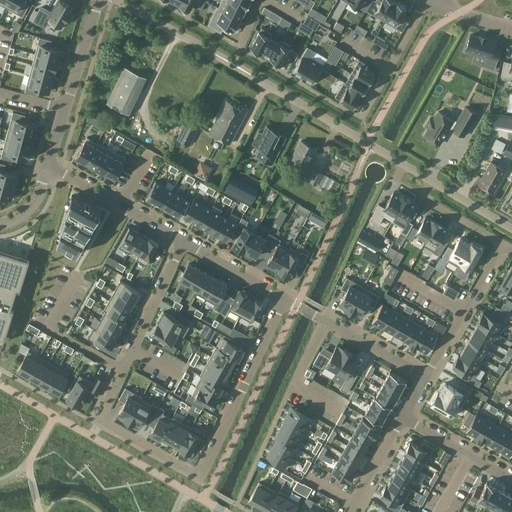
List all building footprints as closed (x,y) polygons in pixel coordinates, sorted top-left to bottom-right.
[(10,0),(6,8),(22,16),(28,6),(23,3),(24,0),(10,0)] [(40,8),(32,21),(46,28),(48,24),(58,30),(63,21),(64,21),(69,12),(68,11),(71,7),(59,0),(52,14),(40,8)] [(180,0),(178,5),(188,11),(193,2),(193,1),(197,3),(199,0),(180,0)] [(246,8),(230,0),(221,0),(218,7),(240,19),(246,8)] [(230,0),(246,8),(249,0),(230,0)] [(385,19),(395,1),(393,0),(375,0),(370,9),(385,19)] [(408,6),(397,0),(396,0),(395,1),(385,19),(403,30),(411,15),(405,11),(408,6)] [(240,19),(218,7),(217,7),(208,25),(218,31),(222,24),(235,30),(240,19)] [(264,7),(261,13),(278,23),(281,17),(264,7)] [(320,12),(316,20),(322,24),(327,16),(320,12)] [(341,15),(336,23),(344,28),(349,20),(341,15)] [(327,16),(322,24),(329,28),(334,20),(327,16)] [(278,23),(277,24),(282,26),(286,20),(281,17),(278,23)] [(304,17),(301,22),(311,28),(313,29),(316,23),(304,17)] [(311,28),(301,22),(298,27),(308,33),(311,28)] [(250,47),(261,53),(261,52),(270,36),(260,30),(250,47)] [(469,34),(464,52),(474,55),(472,63),(495,70),(498,57),(492,55),(493,48),(496,40),(478,35),(477,36),(469,34)] [(280,42),(270,36),(261,52),(271,57),(280,42)] [(39,37),(35,54),(57,60),(60,49),(50,46),(52,40),(39,37)] [(291,47),(280,41),(280,42),(271,57),(270,58),(280,64),(283,59),(288,62),(294,52),(289,49),(291,47)] [(344,49),(335,45),(327,58),(336,64),(339,58),(344,50),(344,49)] [(294,70),(313,81),(322,65),(311,59),(316,51),(308,47),(294,70)] [(350,53),(344,50),(339,58),(345,61),(350,53)] [(503,64),(501,76),(508,78),(509,71),(511,71),(511,53),(510,65),(503,64)] [(35,54),(32,64),(54,70),(55,71),(58,60),(57,60),(35,54)] [(351,73),(368,83),(374,73),(369,70),(371,66),(359,59),(351,73)] [(32,64),(29,75),(51,81),(54,70),(32,64)] [(129,114),(146,78),(123,67),(106,103),(129,114)] [(321,69),(318,74),(325,79),(329,73),(321,68),(321,69)] [(351,73),(345,83),(363,93),(368,83),(351,73)] [(29,75),(25,92),(37,95),(38,89),(48,92),(51,81),(29,75)] [(363,93),(345,83),(336,98),(354,108),(363,93)] [(213,100),(230,97),(229,90),(225,90),(224,85),(211,87),(213,100)] [(229,143),(246,111),(226,101),(209,133),(229,143)] [(463,136),(476,114),(465,108),(456,123),(452,121),(453,121),(438,112),(433,121),(429,118),(425,127),(428,129),(424,136),(428,138),(429,140),(433,142),(435,142),(439,144),(449,127),(453,129),(452,129),(463,136)] [(13,112),(8,129),(33,136),(34,133),(36,134),(38,127),(36,126),(37,125),(23,121),(25,115),(13,112)] [(511,115),(494,112),(491,124),(508,127),(509,121),(511,121),(511,115)] [(90,115),(86,121),(93,125),(97,119),(90,115)] [(187,119),(176,139),(189,145),(199,125),(187,119)] [(258,132),(252,144),(256,145),(255,147),(260,149),(257,157),(272,164),(280,148),(272,144),(274,141),(275,141),(279,132),(266,126),(262,134),(258,132)] [(8,129),(5,140),(31,147),(33,136),(8,129)] [(500,152),(508,138),(499,134),(492,147),(500,152)] [(87,137),(76,157),(86,163),(97,143),(87,137)] [(5,140),(0,158),(13,161),(14,155),(27,159),(28,157),(29,158),(32,147),(31,147),(5,140)] [(300,141),(291,160),(307,168),(316,149),(300,141)] [(97,143),(86,163),(95,168),(106,148),(97,143)] [(511,144),(509,143),(503,154),(511,158),(511,144)] [(106,148),(95,168),(104,173),(116,152),(107,147),(106,148)] [(116,152),(104,173),(114,179),(126,158),(116,152)] [(493,192),(505,170),(490,161),(481,178),(478,177),(475,182),(493,192)] [(0,162),(0,182),(13,186),(17,174),(3,170),(5,164),(0,162)] [(309,168),(304,179),(316,185),(322,174),(309,168)] [(323,175),(319,183),(329,188),(333,180),(323,175)] [(232,177),(225,191),(250,203),(257,190),(232,177)] [(155,181),(145,199),(154,204),(164,186),(155,181)] [(0,182),(0,195),(1,195),(1,197),(7,198),(8,197),(10,198),(13,186),(0,182)] [(164,186),(154,204),(162,209),(173,191),(164,186)] [(173,191),(162,209),(171,213),(181,195),(173,191)] [(378,204),(369,220),(378,225),(384,215),(392,220),(405,198),(394,192),(385,208),(378,204)] [(71,195),(56,243),(76,254),(100,211),(71,195)] [(181,195),(171,213),(179,218),(190,200),(181,195)] [(392,220),(392,221),(402,227),(400,231),(406,235),(413,224),(407,221),(416,204),(405,198),(392,220)] [(194,199),(184,217),(192,222),(203,204),(194,199)] [(203,204),(192,222),(201,227),(211,209),(203,204)] [(211,209),(201,227),(209,232),(219,213),(222,209),(213,205),(211,209)] [(281,210),(274,222),(280,226),(287,213),(281,210)] [(313,211),(310,216),(315,219),(318,214),(313,211)] [(219,213),(209,232),(217,236),(228,218),(219,213)] [(413,226),(406,237),(412,240),(413,238),(424,244),(436,223),(425,217),(418,229),(413,226)] [(228,218),(217,236),(226,241),(237,223),(228,218)] [(241,232),(233,246),(243,251),(243,250),(244,251),(255,232),(256,230),(246,224),(248,221),(241,218),(235,228),(241,232)] [(424,244),(424,245),(434,251),(433,252),(439,256),(445,245),(440,242),(447,229),(436,223),(424,244)] [(130,228),(119,247),(128,253),(131,249),(139,233),(130,228)] [(362,231),(358,240),(366,245),(371,236),(362,231)] [(255,232),(244,251),(255,257),(263,244),(268,247),(275,236),(270,233),(267,239),(255,232)] [(139,233),(131,249),(140,254),(148,239),(148,238),(139,233)] [(274,250),(267,263),(278,269),(289,249),(278,243),(280,239),(275,236),(268,247),(274,250)] [(448,246),(441,258),(452,264),(452,263),(458,266),(470,244),(460,238),(453,249),(448,246)] [(140,254),(139,255),(157,265),(162,254),(155,250),(158,245),(148,239),(140,254)] [(470,244),(458,266),(469,273),(482,249),(471,243),(470,244)] [(289,249),(278,269),(279,270),(278,271),(288,277),(296,262),(301,266),(308,255),(301,251),(301,252),(290,247),(289,249)] [(390,247),(386,255),(390,258),(393,259),(393,258),(397,251),(390,247)] [(0,337),(3,339),(12,309),(18,289),(28,259),(0,250),(0,337)] [(374,253),(370,260),(375,263),(379,256),(374,253)] [(188,263),(180,279),(190,284),(198,269),(188,263)] [(511,265),(498,290),(509,296),(510,295),(511,296),(511,265)] [(392,266),(384,281),(390,284),(398,270),(392,266)] [(198,269),(190,284),(199,289),(208,274),(198,269)] [(199,289),(197,294),(206,299),(217,279),(208,274),(199,289)] [(346,291),(339,303),(346,307),(345,308),(350,311),(363,287),(347,277),(340,288),(346,291)] [(217,279),(206,299),(222,308),(229,295),(223,292),(227,285),(217,279)] [(120,281),(114,291),(134,302),(139,292),(120,281)] [(447,285),(443,293),(454,300),(459,292),(447,285)] [(363,287),(350,311),(355,314),(355,312),(362,316),(368,304),(374,307),(380,296),(363,287)] [(222,308),(219,312),(225,315),(228,309),(240,316),(251,296),(239,290),(235,298),(229,295),(222,308)] [(114,291),(109,300),(128,311),(134,302),(114,291)] [(251,296),(240,316),(251,322),(262,303),(251,296)] [(109,300),(103,310),(105,311),(123,321),(128,311),(109,300)] [(382,304),(372,322),(383,329),(393,310),(382,304)] [(496,306),(493,312),(505,318),(508,313),(496,306)] [(393,310),(383,329),(394,335),(404,316),(393,310)] [(105,311),(100,320),(120,331),(125,322),(123,321),(105,311)] [(164,312),(157,322),(179,335),(184,337),(190,326),(189,326),(192,320),(181,314),(178,320),(164,312)] [(483,312),(477,322),(478,323),(497,333),(499,335),(504,325),(502,323),(505,318),(493,312),(490,317),(483,312)] [(404,316),(394,335),(405,341),(415,322),(404,316)] [(100,320),(95,329),(115,340),(120,331),(100,320)] [(157,322),(151,333),(166,342),(163,347),(173,353),(177,347),(173,345),(179,335),(157,322)] [(415,322),(405,341),(410,344),(409,345),(415,348),(416,347),(426,329),(415,322)] [(29,323),(26,329),(37,335),(40,329),(29,323)] [(478,323),(473,331),(492,342),(497,333),(478,323)] [(205,325),(199,335),(204,338),(210,328),(205,325)] [(93,328),(87,338),(109,350),(115,340),(95,329),(93,328)] [(204,338),(203,340),(207,342),(208,343),(215,330),(210,328),(204,338)] [(426,329),(416,347),(427,354),(438,335),(426,329)] [(473,331),(468,340),(487,350),(492,342),(473,331)] [(242,335),(239,340),(246,344),(249,339),(242,335)] [(223,338),(218,348),(235,358),(238,359),(241,353),(243,349),(240,348),(242,345),(230,339),(229,341),(227,340),(223,338)] [(468,340),(464,348),(480,357),(482,359),(487,350),(468,340)] [(320,351),(313,364),(321,368),(323,366),(335,373),(348,351),(343,348),(343,350),(336,346),(330,357),(320,351)] [(215,347),(210,356),(230,367),(235,358),(218,348),(215,347)] [(464,348),(459,356),(476,366),(480,358),(480,357),(464,348)] [(28,351),(17,370),(28,377),(39,357),(28,351)] [(348,351),(335,373),(345,379),(340,389),(347,393),(357,374),(351,371),(358,358),(352,355),(352,354),(348,351)] [(210,356),(205,366),(225,377),(230,367),(210,356)] [(458,356),(452,365),(459,369),(456,374),(468,381),(471,376),(474,378),(480,368),(476,366),(459,356),(458,356)] [(39,357),(28,377),(38,382),(49,362),(39,357)] [(49,362),(38,382),(47,387),(58,368),(49,362)] [(205,366),(199,375),(201,376),(219,386),(225,377),(205,366)] [(58,368),(47,387),(58,393),(69,374),(58,368)] [(390,372),(385,382),(402,391),(407,381),(390,372)] [(80,375),(67,398),(81,406),(86,397),(83,396),(88,386),(90,387),(90,388),(97,392),(103,381),(96,377),(93,383),(80,375)] [(201,376),(196,385),(197,386),(217,397),(223,388),(219,386),(201,376)] [(385,382),(380,390),(397,399),(402,391),(385,382)] [(444,383),(438,393),(459,405),(461,406),(467,396),(468,396),(471,391),(459,384),(456,389),(444,383)] [(189,393),(185,399),(198,407),(201,401),(212,407),(217,397),(197,386),(191,395),(189,393)] [(125,402),(118,414),(124,417),(124,418),(128,421),(140,399),(141,397),(125,388),(119,399),(125,402)] [(380,390),(375,398),(390,407),(392,408),(397,399),(380,390)] [(437,393),(431,404),(453,416),(459,405),(438,393),(437,393)] [(374,397),(369,406),(386,415),(390,407),(375,398),(374,397)] [(140,399),(128,421),(133,423),(133,422),(140,426),(146,414),(152,417),(158,406),(152,403),(151,405),(140,399)] [(157,420),(150,433),(160,439),(161,436),(171,418),(162,413),(164,410),(158,406),(152,417),(157,420)] [(369,406),(364,414),(381,424),(386,415),(369,406)] [(291,408),(286,418),(306,429),(311,419),(291,408)] [(470,412),(463,423),(468,426),(475,414),(470,412)] [(476,413),(465,431),(477,438),(487,419),(476,413)] [(171,418),(161,436),(171,442),(182,422),(172,416),(171,418)] [(286,418),(281,427),(300,438),(306,429),(286,418)] [(362,418),(356,428),(373,438),(379,428),(362,418)] [(477,438),(476,439),(482,442),(483,441),(488,444),(498,425),(487,419),(477,438)] [(182,422),(171,442),(180,447),(190,430),(191,427),(182,422)] [(498,425),(488,444),(499,450),(509,432),(498,425)] [(281,427),(275,436),(278,438),(295,447),(300,438),(281,427)] [(356,428),(351,436),(367,445),(372,437),(373,438),(356,428)] [(180,447),(180,448),(189,453),(192,448),(198,451),(204,440),(203,440),(203,439),(199,437),(199,436),(190,430),(180,447)] [(511,433),(509,432),(499,450),(510,457),(511,455),(511,452),(511,433)] [(351,436),(347,445),(363,454),(367,445),(351,436)] [(278,438),(272,447),(292,458),(297,449),(295,447),(278,438)] [(410,442),(404,451),(421,461),(427,451),(429,452),(432,447),(420,440),(417,446),(410,442)] [(347,445),(342,453),(358,462),(363,454),(347,445)] [(272,447),(267,457),(287,468),(292,458),(272,447)] [(405,452),(400,460),(416,469),(421,461),(404,451),(404,452),(405,452)] [(342,453),(337,462),(354,471),(353,470),(358,462),(342,453)] [(400,460),(396,469),(412,478),(416,469),(400,460)] [(337,462),(332,471),(349,481),(354,471),(337,462)] [(396,469),(391,477),(407,486),(412,478),(396,469)] [(386,484),(385,485),(402,494),(407,486),(391,477),(387,485),(386,484)] [(476,488),(470,499),(475,502),(477,498),(487,503),(497,487),(487,481),(481,491),(476,488)] [(259,482),(248,502),(258,507),(269,488),(259,482)] [(385,485),(380,495),(388,499),(384,505),(396,511),(399,506),(397,504),(402,494),(385,485)] [(497,487),(487,503),(497,509),(506,492),(497,487)] [(269,488),(258,507),(265,511),(267,511),(268,510),(278,493),(269,488)] [(278,493),(268,510),(271,511),(279,511),(289,496),(279,490),(278,493)] [(511,495),(506,492),(497,509),(502,511),(507,511),(511,503),(511,495)] [(289,496),(279,511),(292,511),(299,501),(289,496)]
